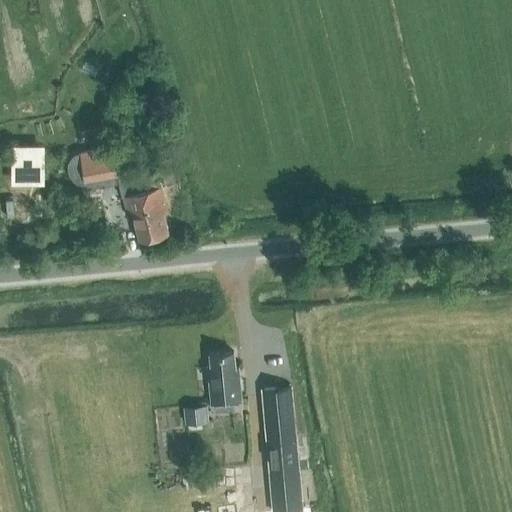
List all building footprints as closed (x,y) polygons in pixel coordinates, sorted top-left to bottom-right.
[(48,182),(49,142),(15,142),(14,182),(48,182)] [(118,176),(111,150),(81,156),(86,183),(118,176)] [(175,184),(173,167),(161,169),(163,186),(175,184)] [(141,242),(172,233),(166,213),(170,212),(164,188),(125,199),(129,214),(132,214),(141,242)] [(234,368),(233,351),(210,354),(211,366),(208,366),(211,403),(241,400),(237,368),(234,368)] [(301,505),(290,386),(262,388),(273,508),(301,505)] [(186,422),(208,420),(206,404),(185,406),(186,422)]
